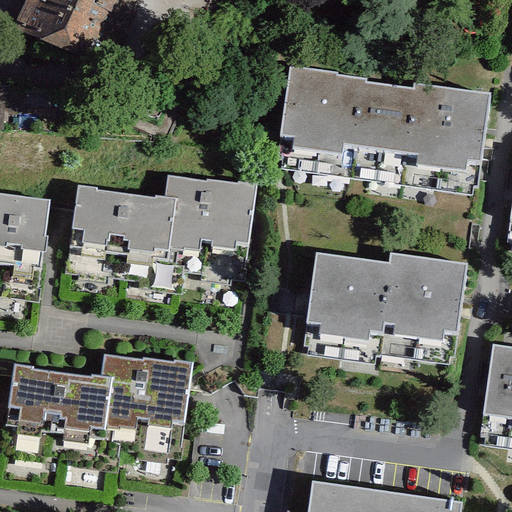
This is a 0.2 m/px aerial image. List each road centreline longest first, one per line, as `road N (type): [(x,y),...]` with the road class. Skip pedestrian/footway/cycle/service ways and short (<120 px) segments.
road 1 (residential): [(511,93),(460,463)]
road 2 (residential): [(260,511),(273,437),(460,463)]
